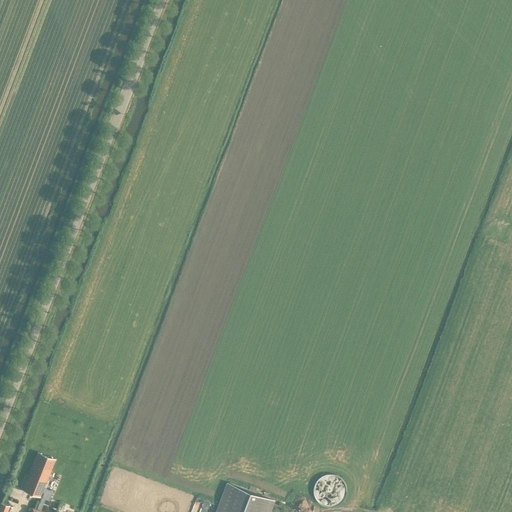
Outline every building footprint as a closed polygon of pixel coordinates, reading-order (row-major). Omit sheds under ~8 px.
[(55,459),(38,452),(23,489),(40,496),(55,459)] [(314,478),(321,503),(349,495),(342,470),(314,478)] [(229,482),(218,511),(268,511),(273,499),(229,482)] [(198,511),(208,511),(212,502),(204,499),(198,511)] [(5,511),(8,506),(0,502),(0,511),(5,511)]
